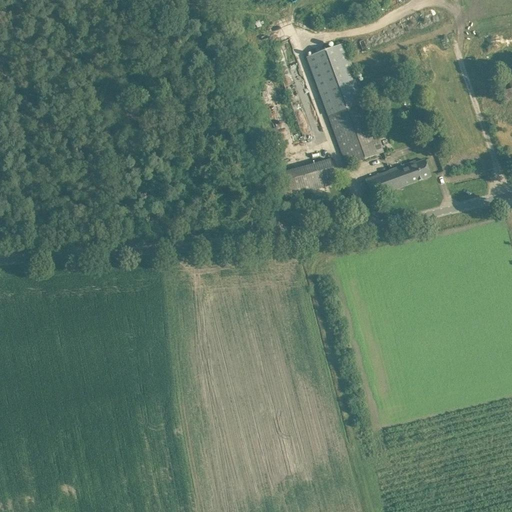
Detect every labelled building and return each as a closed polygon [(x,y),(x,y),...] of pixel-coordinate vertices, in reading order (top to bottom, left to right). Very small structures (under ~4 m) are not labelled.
[(307,57),(346,166),(383,153),(343,44),(307,57)] [(511,77),(497,83),(503,103),(511,99),(511,77)] [(279,174),(286,198),(337,184),(330,160),(279,174)] [(366,180),(372,198),(431,177),(425,160),(416,163),(416,161),(366,180)] [(172,405),(24,427),(36,511),(83,511),(85,505),(94,506),(93,499),(102,507),(113,501),(122,502),(123,511),(125,508),(133,510),(131,496),(138,511),(152,511),(153,505),(154,511),(164,511),(165,511),(166,511),(170,511),(166,484),(172,484),(174,474),(183,482),(172,405)] [(0,452),(9,451),(8,440),(0,441),(0,452)]
